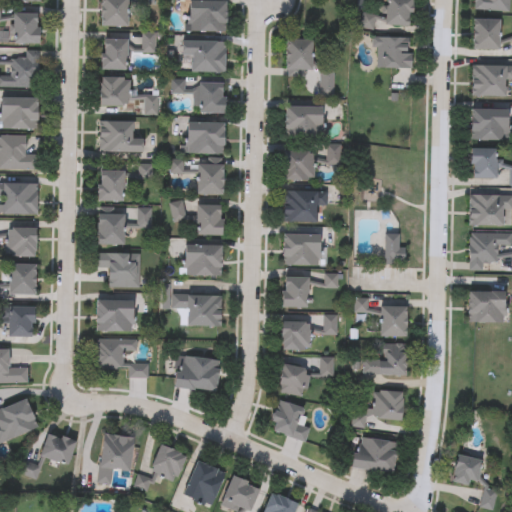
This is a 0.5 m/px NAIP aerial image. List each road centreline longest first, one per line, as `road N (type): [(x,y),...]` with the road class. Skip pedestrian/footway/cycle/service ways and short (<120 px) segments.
road 1 (residential): [(414,511),(437,378),(447,0)]
road 2 (residential): [(265,1),(256,28),(248,362),(228,439)]
road 3 (residential): [(68,0),(63,400)]
road 4 (residential): [(63,400),(130,405),(187,423),(401,511)]
